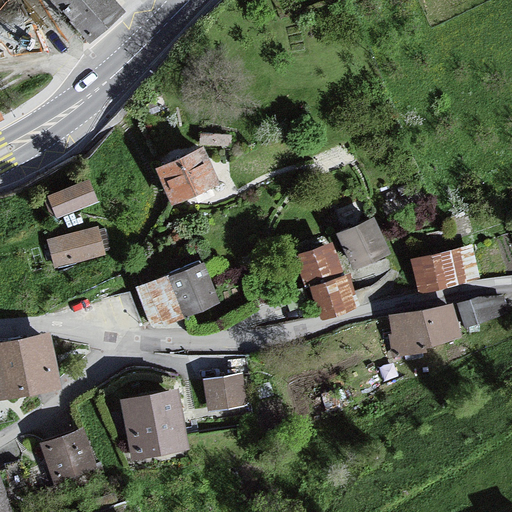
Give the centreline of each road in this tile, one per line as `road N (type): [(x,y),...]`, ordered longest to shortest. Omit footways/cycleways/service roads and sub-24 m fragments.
road 1 (residential): [(111,334),(276,334),(511,285)]
road 2 (secondary): [(0,153),(94,90),(188,0)]
road 3 (residential): [(111,334),(90,373),(0,439)]
